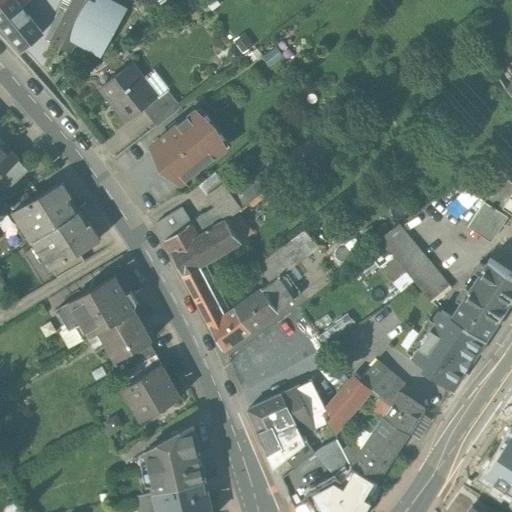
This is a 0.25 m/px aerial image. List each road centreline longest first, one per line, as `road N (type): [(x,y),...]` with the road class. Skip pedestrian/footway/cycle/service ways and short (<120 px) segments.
road 1 (secondary): [(268,511),(227,403),(159,275),(107,197),(0,68)]
road 2 (primary): [(511,366),(409,511)]
